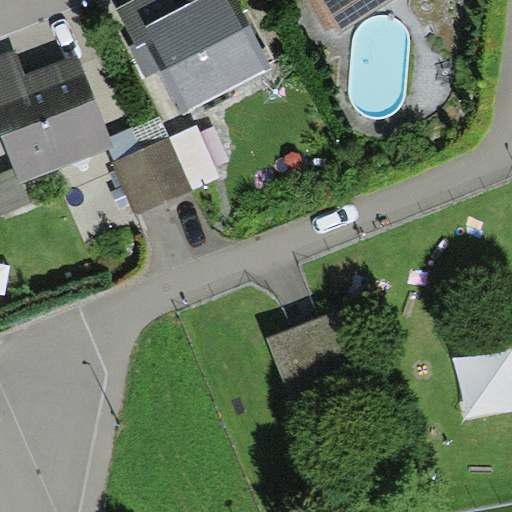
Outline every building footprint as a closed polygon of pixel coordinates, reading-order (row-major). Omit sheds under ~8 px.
[(148,44),(184,120),(266,80),(227,1),(176,25),(164,0),(150,0),(122,14),(139,48),(148,44)] [(314,0),(343,44),(411,0),(314,0)] [(0,122),(26,188),(111,154),(77,72),(25,93),(12,62),(0,66),(0,122)] [(160,151),(115,173),(137,216),(182,194),(160,151)] [(346,327),(272,355),(295,414),(368,386),(346,327)]
